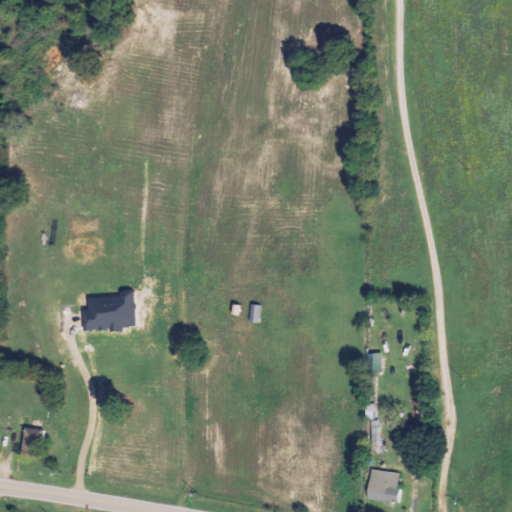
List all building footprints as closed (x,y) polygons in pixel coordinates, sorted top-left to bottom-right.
[(383,372),(382,353),(368,354),(369,373),(383,372)] [(376,403),(366,404),(366,419),(376,419),(376,403)] [(371,421),(372,445),(381,445),(380,420),(371,421)] [(42,457),(43,430),(25,429),(24,456),(42,457)] [(396,504),(402,474),(373,469),(367,498),(396,504)]
